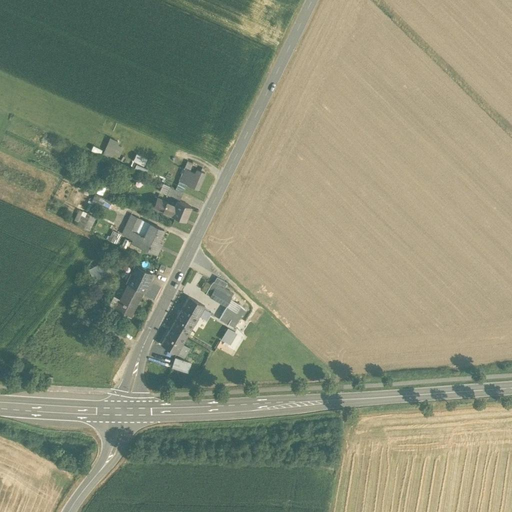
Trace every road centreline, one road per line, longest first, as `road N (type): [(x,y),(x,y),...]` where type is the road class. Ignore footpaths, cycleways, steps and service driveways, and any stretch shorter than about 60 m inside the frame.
road 1 (secondary): [(132,413),(511,392)]
road 2 (tertiary): [(147,339),(313,0)]
